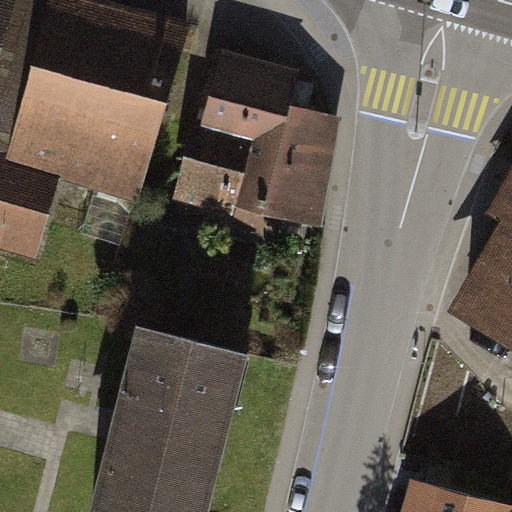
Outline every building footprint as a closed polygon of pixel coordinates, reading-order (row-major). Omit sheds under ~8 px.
[(0,0),(0,65),(20,0),(0,0)] [(76,0),(60,0),(19,151),(140,184),(182,29),(76,0)] [(315,223),(329,121),(286,111),(295,76),(226,60),(191,188),(315,223)] [(0,238),(37,250),(57,180),(0,162),(0,238)] [(511,199),(454,317),(511,345),(511,199)] [(212,511),(251,364),(150,338),(104,511),(212,511)] [(466,511),(408,497),(404,511),(466,511)]
